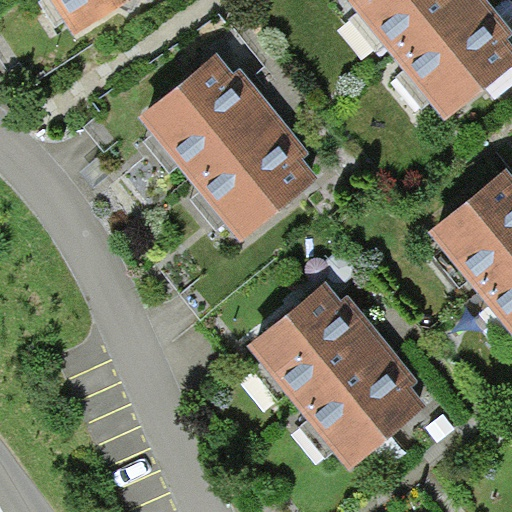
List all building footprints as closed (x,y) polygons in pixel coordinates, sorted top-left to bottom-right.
[(35,0),(62,41),(126,0),(35,0)] [(335,0),(437,122),(511,61),(511,59),(470,7),(464,0),(335,0)] [(133,119),(236,241),(313,177),(272,128),(246,97),(210,55),(133,119)] [(422,235),(511,340),(511,182),(500,169),(422,235)] [(241,350),(343,470),(423,403),(383,356),(358,327),(321,283),(241,350)]
